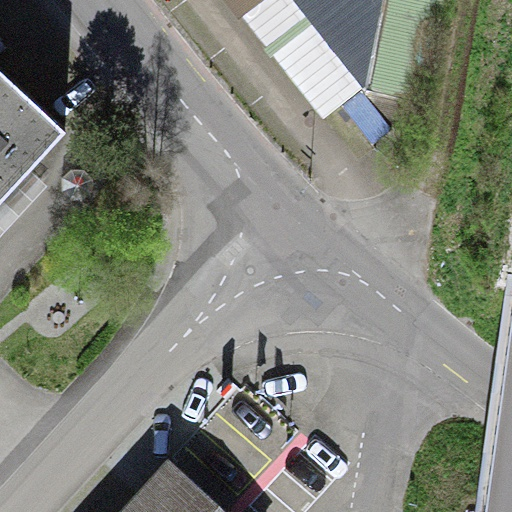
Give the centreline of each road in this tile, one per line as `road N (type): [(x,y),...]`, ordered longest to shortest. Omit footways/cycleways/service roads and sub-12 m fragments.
road 1 (unclassified): [(21,511),(294,217)]
road 2 (track): [(361,279),(433,172),(451,124),(472,0)]
road 3 (unclassified): [(294,217),(176,94),(102,0)]
road 4 (unclassified): [(355,511),(374,351),(361,279)]
road 5 (unclassified): [(361,279),(511,395)]
